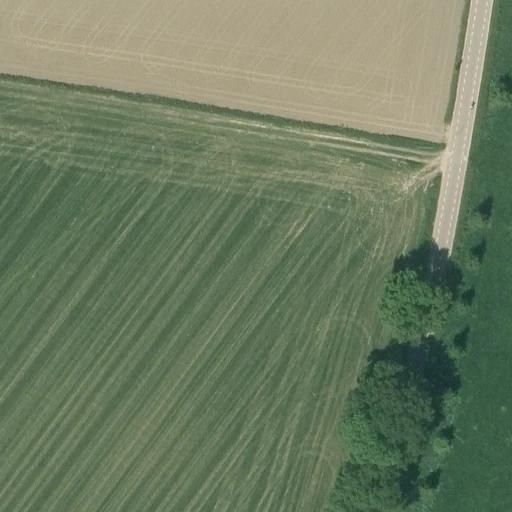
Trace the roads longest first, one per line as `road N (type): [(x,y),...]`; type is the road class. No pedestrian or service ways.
road 1 (tertiary): [(382,511),(481,0)]
road 2 (track): [(455,163),(0,88)]
